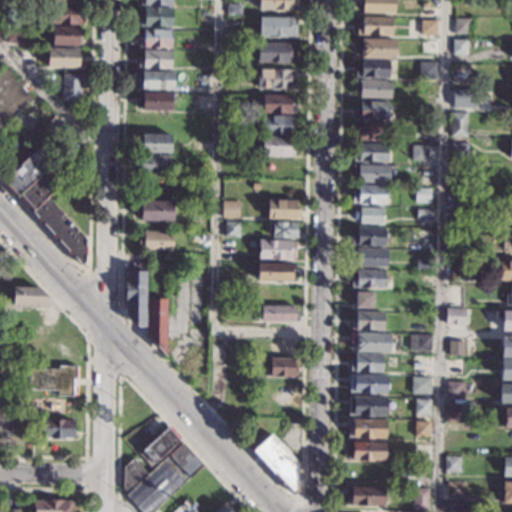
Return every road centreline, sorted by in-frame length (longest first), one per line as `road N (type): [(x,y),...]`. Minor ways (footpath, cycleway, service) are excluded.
road 1 (residential): [(315,511),(325,0)]
road 2 (residential): [(102,511),(110,0)]
road 3 (secondary): [(272,511),(0,219)]
